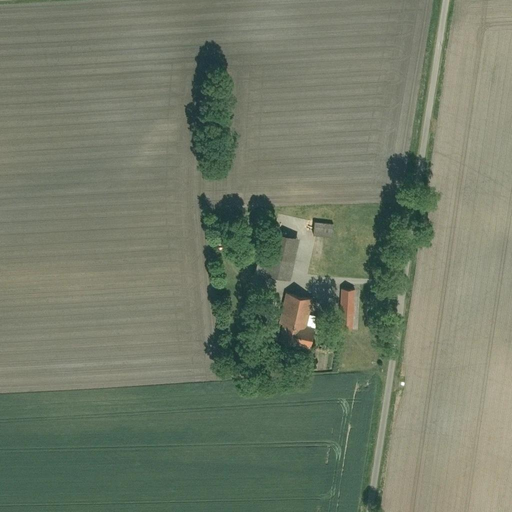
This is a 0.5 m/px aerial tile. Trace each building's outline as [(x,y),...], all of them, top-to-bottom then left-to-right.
[(316,191),(287,190),(286,203),(315,205),(316,191)] [(317,206),(315,237),(333,238),(335,207),(317,206)] [(270,215),(257,272),(293,279),(305,223),(270,215)] [(341,289),(339,328),(356,329),(358,290),(341,289)] [(313,300),(289,294),(278,341),(314,349),(318,333),(306,331),(313,300)]
